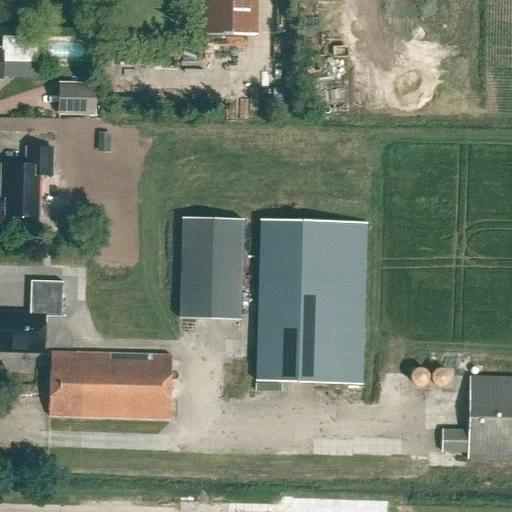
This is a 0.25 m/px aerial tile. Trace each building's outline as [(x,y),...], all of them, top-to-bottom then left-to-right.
[(245,37),(246,0),(197,0),(197,37),(245,37)] [(263,12),(266,61),(279,60),(276,11),(263,12)] [(36,63),(37,39),(2,38),(2,50),(0,49),(0,81),(2,82),(3,62),(36,63)] [(94,117),(94,84),(57,83),(56,116),(94,117)] [(52,176),(52,149),(27,148),(27,166),(2,166),(2,188),(7,188),(6,217),(38,218),(39,176),(52,176)] [(244,321),(246,221),(185,219),(182,319),(244,321)] [(363,385),(367,223),(263,221),(259,382),(363,385)] [(62,318),(63,283),(31,282),(30,316),(0,314),(0,351),(43,353),(45,317),(62,318)] [(171,357),(71,353),(53,355),(51,355),(51,372),(50,397),(49,397),(49,416),(169,420),(170,401),(169,401),(170,376),(171,357)] [(511,462),(511,378),(470,378),(469,430),(441,430),(440,454),(468,454),(468,461),(511,462)]
